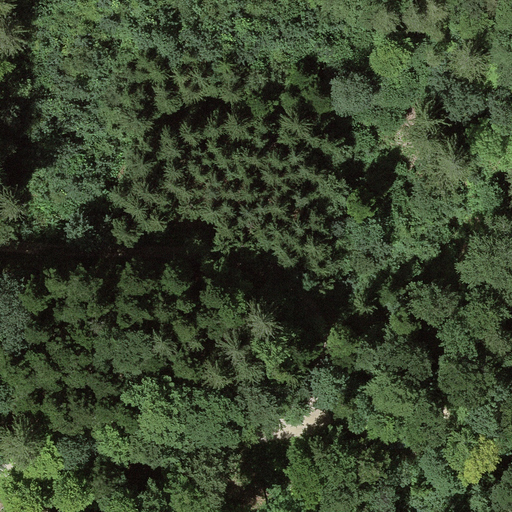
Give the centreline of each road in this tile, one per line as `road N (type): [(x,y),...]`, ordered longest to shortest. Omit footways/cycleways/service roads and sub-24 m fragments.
road 1 (track): [(301,403),(320,361),(317,320),(298,293),(269,276),(227,262),(0,238)]
road 2 (track): [(301,403),(287,424),(250,438),(0,468)]
road 3 (track): [(511,414),(423,424),(346,419),(301,403)]
